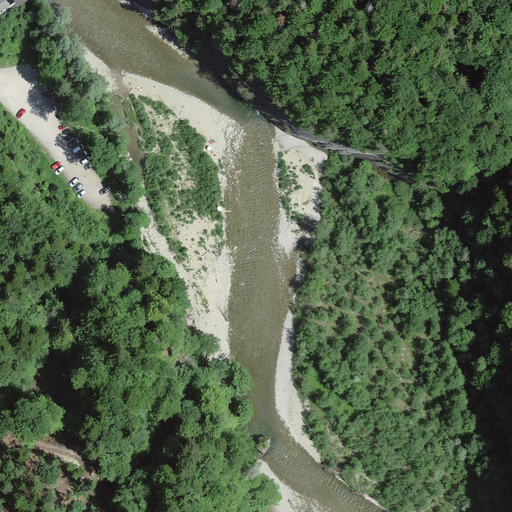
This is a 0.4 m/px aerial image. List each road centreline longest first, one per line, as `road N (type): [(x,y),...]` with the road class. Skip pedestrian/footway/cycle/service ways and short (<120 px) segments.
road 1 (track): [(0,81),(99,198)]
road 2 (track): [(0,434),(83,459),(95,511)]
